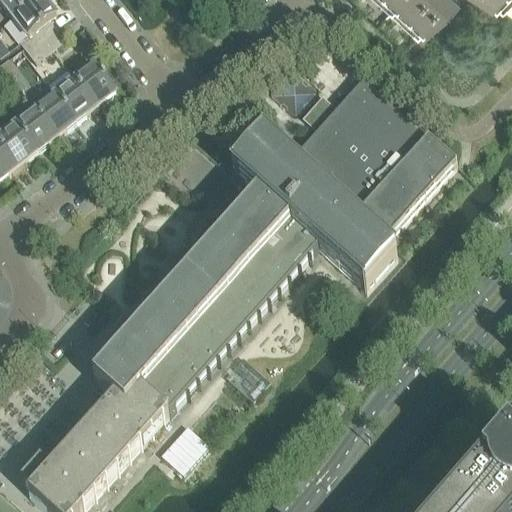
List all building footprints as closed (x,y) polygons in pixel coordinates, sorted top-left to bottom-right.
[(40,0),(2,0),(0,2),(0,7),(13,24),(42,1),(40,0)] [(378,0),(419,37),(452,0),(378,0)] [(511,0),(491,0),(504,12),(511,2),(511,0)] [(57,37),(50,27),(57,21),(42,1),(13,24),(28,44),(26,45),(34,55),(57,37)] [(42,65),(65,47),(57,37),(34,55),(42,65)] [(42,65),(34,55),(26,45),(18,51),(34,72),(42,65)] [(3,71),(12,83),(17,79),(10,66),(3,71)] [(75,85),(97,114),(117,99),(95,70),(75,85)] [(12,83),(3,71),(0,73),(0,81),(6,87),(12,83)] [(56,100),(78,129),(97,114),(75,85),(56,100)] [(385,254),(458,173),(364,89),(291,170),(265,146),(234,180),(260,204),(95,388),(115,407),(53,476),(41,466),(22,487),(34,497),(29,502),(40,511),(90,511),(319,257),(367,300),(398,265),(385,254)] [(36,115),(58,144),(78,129),(56,100),(36,115)] [(58,144),(36,115),(17,130),(38,159),(58,144)] [(0,143),(0,149),(19,173),(38,159),(17,130),(0,143)] [(0,188),(19,173),(0,149),(0,188)] [(184,482),(210,453),(193,437),(188,433),(161,462),(171,471),(177,477),(184,482)] [(56,471),(78,447),(69,438),(47,463),(56,471)] [(511,511),(511,447),(510,446),(475,486),(483,494),(475,504),(467,511),(511,511)]
